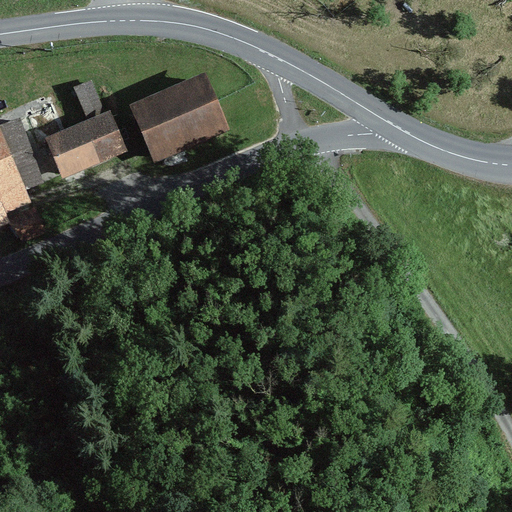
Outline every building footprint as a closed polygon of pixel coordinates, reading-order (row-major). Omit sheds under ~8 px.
[(228,132),(203,76),(129,107),(154,164),(228,132)] [(91,83),(74,90),(88,122),(104,115),(91,83)] [(61,180),(126,152),(109,113),(104,115),(88,122),(44,141),(61,180)] [(43,183),(17,120),(0,126),(0,228),(8,225),(3,215),(29,204),(23,191),(43,183)] [(12,220),(22,243),(47,231),(37,209),(12,220)]
